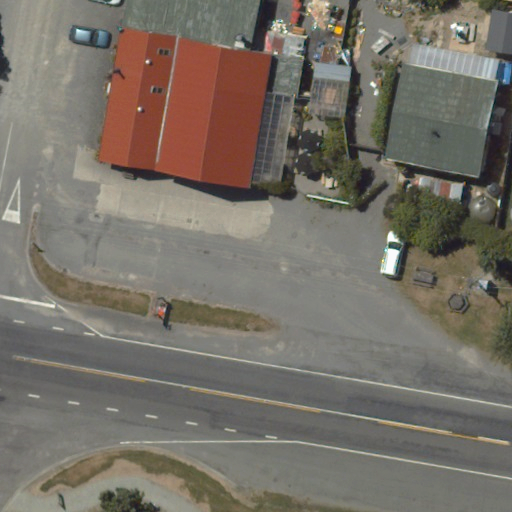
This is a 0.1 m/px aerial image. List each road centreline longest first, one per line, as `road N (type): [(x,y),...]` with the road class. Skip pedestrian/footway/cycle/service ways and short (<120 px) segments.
road 1 (trunk): [(0,356),(511,445)]
road 2 (residential): [(37,0),(0,196)]
